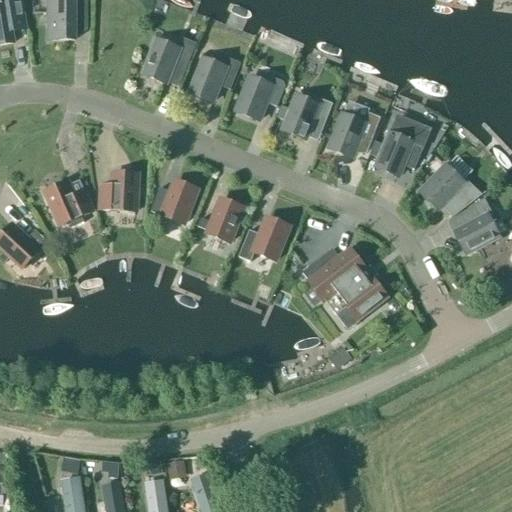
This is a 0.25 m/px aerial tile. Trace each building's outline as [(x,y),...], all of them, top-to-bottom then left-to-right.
[(11,4),(10,0),(0,0),(0,47),(12,46),(10,33),(22,31),(17,3),(11,4)] [(73,4),(73,1),(48,1),(48,43),(73,43),(73,32),(86,32),(86,4),(73,4)] [(178,52),(157,43),(144,77),(165,86),(170,73),(183,78),(194,51),(181,45),(178,52)] [(230,92),(240,66),(229,61),(225,70),(204,62),(190,96),(212,104),(218,88),(230,92)] [(268,88),(250,81),(237,115),(258,123),(265,105),(277,110),(285,89),(283,85),(275,81),(270,83),(268,88)] [(317,107),(297,99),(283,133),(305,141),(310,128),(321,133),(332,107),(319,102),(317,107)] [(369,147),(380,120),(368,115),(365,123),(351,117),(350,120),(343,118),(330,152),(351,160),(358,143),(369,147)] [(411,145),(390,136),(376,170),(397,178),(402,168),(413,172),(424,146),(412,141),(411,145)] [(462,184),(446,169),(421,195),(438,211),(446,202),(455,211),(475,191),(465,181),(462,184)] [(97,213),(138,214),(139,173),(115,172),(115,184),(98,184),(97,213)] [(71,184),(69,180),(42,193),(59,229),(67,225),(70,231),(83,225),(81,219),(93,214),(79,181),(71,184)] [(185,226),(199,190),(173,180),(168,191),(160,188),(150,213),(185,226)] [(230,245),(245,208),(220,198),(210,223),(200,220),(197,227),(205,230),(204,235),(230,245)] [(466,256),(498,239),(488,219),(492,216),(485,204),(457,219),(464,231),(455,236),(466,256)] [(278,265),(294,226),(266,215),(258,235),(250,232),(238,258),(250,263),(254,255),(278,265)] [(26,242),(11,228),(0,240),(0,248),(22,270),(38,253),(36,251),(44,242),(35,233),(26,242)] [(336,258),(332,253),(302,275),(310,285),(301,292),(314,308),(322,302),(323,304),(324,303),(347,330),(388,298),(375,280),(370,284),(361,273),(367,268),(350,247),(336,258)] [(337,372),(351,361),(343,350),(329,361),(337,372)] [(8,453),(0,452),(0,483),(7,484),(8,453)] [(78,474),(82,461),(67,457),(64,470),(78,474)] [(170,462),(171,479),(187,478),(187,461),(170,462)] [(104,462),(104,476),(122,476),(122,462),(104,462)] [(67,511),(88,511),(83,477),(62,480),(67,511)] [(107,511),(128,511),(122,481),(102,485),(107,511)] [(148,482),(149,511),(169,511),(168,481),(148,482)] [(222,511),(213,482),(201,486),(209,511),(222,511)]
